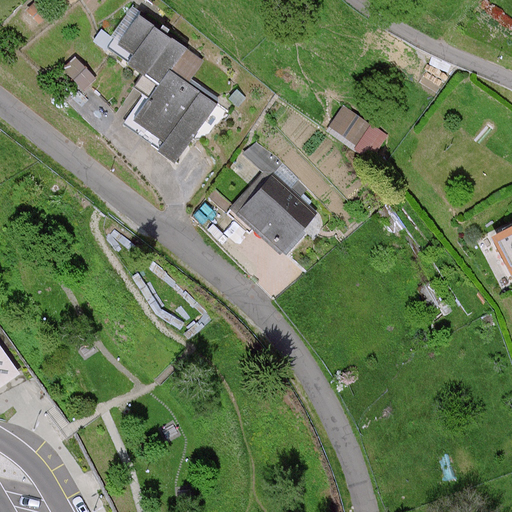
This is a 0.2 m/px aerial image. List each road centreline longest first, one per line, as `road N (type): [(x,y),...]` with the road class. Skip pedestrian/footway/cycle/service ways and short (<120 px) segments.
road 1 (unclassified): [(0,102),(269,317),(321,393),(367,511)]
road 2 (unclassified): [(511,83),(398,34),(352,0)]
